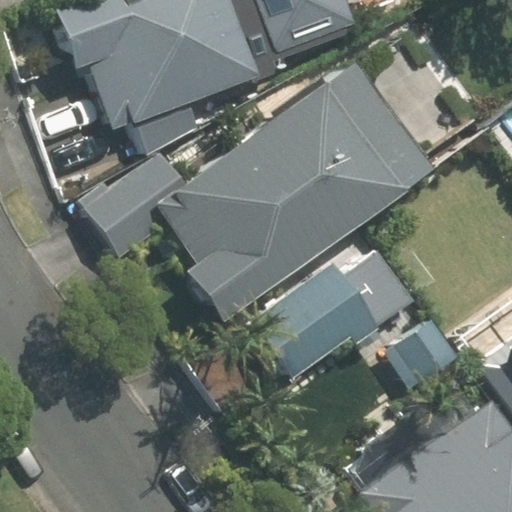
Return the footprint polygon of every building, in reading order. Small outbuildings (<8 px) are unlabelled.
[(302,52),(281,0),(72,0),(40,13),(65,76),(81,70),(104,130),(302,52)] [(422,179),(342,61),(174,175),(159,152),(73,211),(109,264),(158,231),(181,264),(170,272),(206,325),(422,179)] [(405,308),(364,251),(334,272),(323,258),(235,321),(278,382),(337,340),(345,351),(405,308)] [(453,361),(419,319),(373,356),(406,398),(453,361)] [(511,511),(511,447),(472,396),(342,496),(354,511),(511,511)]
